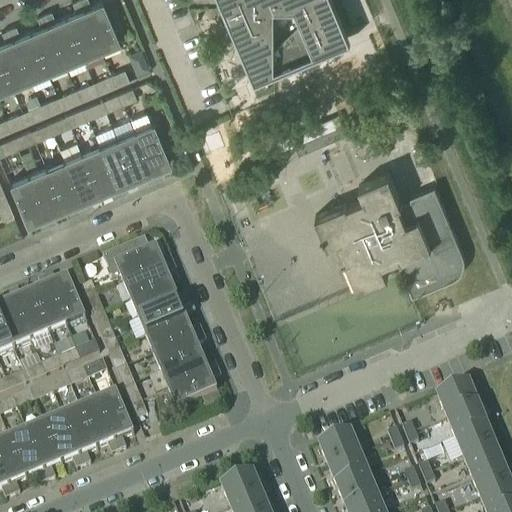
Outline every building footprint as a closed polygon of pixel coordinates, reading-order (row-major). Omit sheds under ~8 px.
[(74,12),(63,16),(81,58),(99,50),(77,0),(71,3),(74,12)] [(86,0),(77,0),(99,50),(119,42),(101,0),(89,5),(86,0)] [(332,0),(219,0),(254,82),(274,73),(274,9),(293,9),(314,57),(350,41),(332,0)] [(50,12),(42,15),(63,65),(81,58),(63,16),(53,20),(50,12)] [(39,26),(28,31),(45,73),(63,65),(42,15),(35,18),(39,26)] [(14,27),(7,30),(28,80),(45,73),(28,31),(18,35),(14,27)] [(0,32),(3,41),(0,42),(0,62),(11,87),(28,80),(7,30),(0,32)] [(140,50),(127,56),(136,76),(149,70),(140,50)] [(0,91),(11,87),(0,62),(0,91)] [(123,70),(110,76),(115,87),(128,81),(123,70)] [(110,76),(93,83),(98,94),(115,87),(110,76)] [(93,83),(75,90),(80,101),(98,94),(93,83)] [(131,88),(118,94),(122,105),(136,99),(131,88)] [(75,90),(57,98),(62,109),(80,101),(75,90)] [(118,94),(101,101),(105,112),(122,105),(118,94)] [(57,98),(40,105),(44,116),(62,109),(57,98)] [(101,101),(83,109),(87,120),(105,112),(101,101)] [(40,105),(22,113),(27,124),(44,116),(40,105)] [(83,109),(65,116),(70,127),(87,120),(83,109)] [(22,113),(4,120),(8,131),(27,124),(22,113)] [(65,116),(47,124),(52,135),(70,127),(65,116)] [(364,116),(293,145),(298,155),(368,126),(364,116)] [(4,120),(0,121),(0,134),(8,131),(4,120)] [(152,122),(133,130),(154,181),(162,178),(158,169),(169,164),(152,122)] [(47,124),(30,131),(34,142),(52,135),(47,124)] [(133,130),(115,137),(133,179),(143,175),(147,184),(154,181),(133,130)] [(30,131),(12,139),(16,150),(34,142),(30,131)] [(115,137),(97,145),(118,196),(126,192),(122,184),(133,179),(115,137)] [(12,139),(0,143),(0,148),(3,155),(16,150),(12,139)] [(97,145),(79,152),(97,194),(108,190),(112,198),(118,196),(97,145)] [(79,152),(62,160),(83,210),(90,207),(87,199),(97,194),(79,152)] [(62,160),(44,167),(61,209),(72,205),(76,213),(83,210),(62,160)] [(44,167),(26,175),(48,225),(55,222),(51,214),(61,209),(44,167)] [(345,203),(314,216),(322,234),(320,235),(322,239),(324,238),(327,246),(340,241),(347,258),(344,259),(357,290),(388,277),(382,265),(399,258),(400,260),(402,260),(404,265),(399,267),(401,272),(412,298),(454,280),(456,279),(458,278),(459,276),(461,275),(462,273),(463,271),(464,269),(464,267),(465,265),(465,263),(465,261),(465,259),(464,257),(464,255),(435,187),(409,198),(410,200),(401,204),(389,173),(358,186),(363,199),(346,206),(345,203)] [(26,175),(8,182),(26,224),(37,220),(40,228),(48,225),(26,175)] [(6,202),(0,204),(0,217),(1,221),(12,216),(6,202)] [(137,243),(101,258),(111,281),(119,278),(122,286),(173,265),(170,258),(161,261),(157,250),(142,256),(137,243)] [(173,265),(122,286),(130,304),(172,286),(168,276),(176,272),(173,265)] [(52,276),(45,279),(66,330),(85,322),(67,280),(56,285),(52,276)] [(41,291),(31,295),(48,337),(66,330),(45,279),(38,282),(41,291)] [(91,285),(80,289),(86,303),(97,299),(91,285)] [(172,286),(130,304),(137,322),(188,301),(185,293),(176,297),(172,286)] [(17,291),(9,294),(31,345),(48,337),(31,295),(20,300),(17,291)] [(6,306),(0,308),(0,321),(13,352),(31,345),(9,294),(2,297),(6,306)] [(97,299),(86,303),(93,321),(104,316),(97,299)] [(188,301),(137,322),(145,339),(187,322),(182,311),(191,308),(188,301)] [(104,316),(93,321),(101,339),(112,334),(104,316)] [(0,357),(13,352),(0,321),(0,357)] [(187,322),(145,339),(152,357),(203,336),(199,329),(191,332),(187,322)] [(112,334),(101,339),(108,356),(119,352),(112,334)] [(203,336),(152,357),(159,375),(201,357),(197,347),(206,343),(203,336)] [(88,346),(76,351),(81,362),(93,357),(88,346)] [(76,351),(58,359),(63,370),(81,362),(76,351)] [(119,352),(108,356),(115,374),(126,369),(119,352)] [(201,357),(159,375),(167,393),(217,371),(214,364),(206,368),(201,357)] [(58,359),(41,366),(46,377),(63,370),(58,359)] [(101,363),(84,370),(89,381),(106,374),(101,363)] [(41,366),(23,374),(27,385),(46,377),(41,366)] [(126,369),(115,374),(123,392),(134,387),(126,369)] [(84,370),(66,377),(71,388),(89,381),(84,370)] [(217,371),(167,393),(175,411),(217,394),(212,382),(220,379),(217,371)] [(23,374),(6,381),(11,392),(27,385),(23,374)] [(66,377),(49,385),(54,396),(71,388),(66,377)] [(6,381),(0,383),(0,396),(11,392),(6,381)] [(49,385),(31,392),(35,403),(54,396),(49,385)] [(469,385),(435,399),(445,421),(479,407),(469,385)] [(134,387),(123,392),(130,409),(141,405),(134,387)] [(31,392),(14,399),(18,410),(35,403),(31,392)] [(116,395),(97,403),(119,453),(126,450),(122,441),(133,437),(116,395)] [(14,399),(0,405),(0,415),(1,418),(18,410),(14,399)] [(97,403),(79,410),(98,451),(108,447),(112,456),(119,453),(97,403)] [(141,405),(130,409),(135,422),(146,418),(141,405)] [(479,407),(445,421),(453,441),(487,427),(479,407)] [(79,410),(61,418),(84,467),(91,465),(87,456),(98,451),(79,410)] [(61,418),(44,425),(62,466),(72,462),(76,471),(84,467),(61,418)] [(410,424),(401,428),(405,438),(414,434),(410,424)] [(44,425),(27,432),(34,449),(48,482),(55,479),(52,470),(62,466),(44,425)] [(487,427),(453,441),(461,461),(495,447),(487,427)] [(396,431),(387,434),(391,444),(400,440),(396,431)] [(27,432),(9,440),(27,481),(37,477),(41,486),(48,482),(34,449),(27,432)] [(351,434),(317,449),(327,471),(361,457),(353,439),(351,434)] [(414,434),(405,438),(409,447),(418,443),(414,434)] [(9,440),(0,443),(0,467),(13,497),(20,494),(16,485),(27,481),(9,440)] [(400,440),(391,444),(395,453),(404,449),(400,440)] [(495,447),(461,461),(470,481),(504,467),(495,447)] [(361,457),(327,471),(335,491),(369,477),(361,457)] [(427,464),(418,468),(422,477),(431,474),(427,464)] [(0,467),(0,492),(2,492),(5,500),(13,497),(0,467)] [(511,486),(504,467),(470,481),(478,501),(511,486)] [(413,470),(403,474),(407,484),(416,480),(413,470)] [(431,474),(422,477),(426,487),(435,483),(431,474)] [(261,497),(253,477),(221,490),(230,510),(261,497)] [(369,477),(335,491),(343,511),(377,497),(369,477)] [(416,480),(407,484),(411,493),(420,489),(416,480)] [(511,486),(478,501),(482,511),(507,511),(511,510),(511,486)] [(267,511),(261,497),(230,510),(230,511),(267,511)] [(383,511),(377,497),(343,511),(383,511)]
